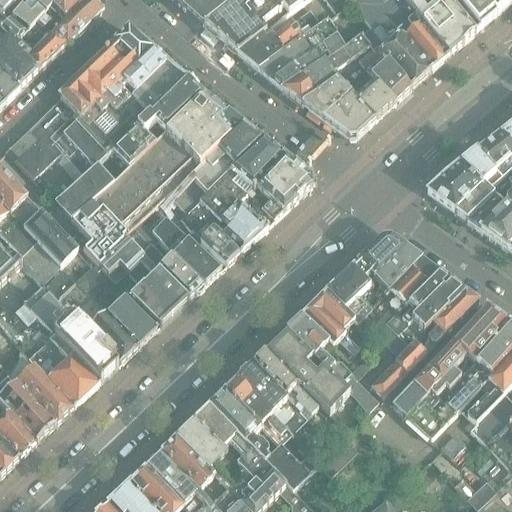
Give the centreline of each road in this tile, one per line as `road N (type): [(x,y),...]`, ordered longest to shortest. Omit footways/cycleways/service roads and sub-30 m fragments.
road 1 (tertiary): [(39,511),(296,272)]
road 2 (residential): [(134,5),(360,188)]
road 3 (tertiary): [(511,54),(360,188)]
road 4 (residential): [(134,5),(0,134)]
road 5 (tertiary): [(379,203),(511,83)]
road 6 (residential): [(379,203),(511,293)]
